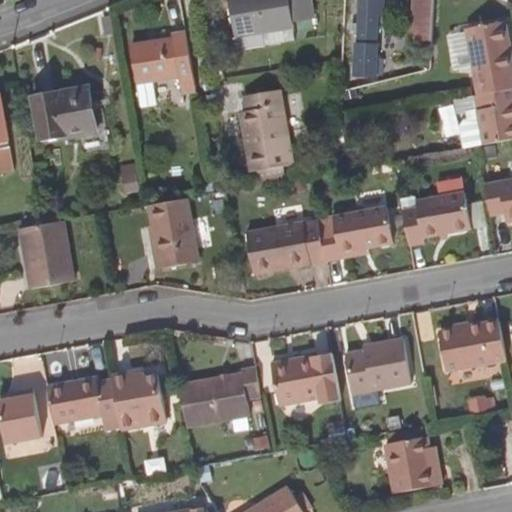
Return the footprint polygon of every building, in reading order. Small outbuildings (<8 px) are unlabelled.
[(230,0),(237,38),(265,33),(267,46),(297,41),(294,23),(315,19),(311,0),(230,0)] [(359,0),(355,76),(376,77),(379,16),(384,16),(385,0),(359,0)] [(431,42),(434,0),(414,0),(412,41),(431,42)] [(477,95),(511,88),(511,49),(507,21),(466,28),(477,95)] [(197,90),(186,33),(173,36),(173,41),(132,47),(138,83),(180,76),(183,93),(197,90)] [(40,142),(100,132),(92,88),(31,98),(40,142)] [(511,88),(477,95),(475,95),(477,110),(483,145),(511,139),(511,88)] [(260,185),(286,180),(285,166),(290,165),(294,163),(281,91),(245,97),(247,112),(242,113),(251,172),(258,172),(260,185)] [(0,141),(10,140),(2,94),(0,94),(0,141)] [(475,95),(455,99),(458,113),(477,110),(475,95)] [(511,178),(485,183),(491,217),(506,214),(508,223),(511,222),(511,178)] [(403,210),(410,247),(424,244),(424,238),(472,229),(465,192),(417,201),(418,207),(403,210)] [(189,198),(149,205),(152,225),(158,252),(153,254),(156,269),(201,263),(189,198)] [(321,232),(327,262),(341,260),(340,254),(369,249),(395,244),(388,206),(333,216),(335,230),(321,232)] [(321,232),(319,218),(248,231),(256,277),(327,264),(327,262),(321,232)] [(44,224),(20,228),(31,289),(76,281),(65,220),(44,224)] [(148,225),(153,254),(158,252),(152,225),(148,225)] [(369,254),(369,249),(340,254),(341,260),(369,254)] [(508,360),(500,321),(442,332),(448,371),(508,360)] [(392,347),(367,351),(348,355),(355,394),(414,383),(407,339),(391,342),(392,347)] [(366,346),(367,351),(392,347),(391,342),(366,346)] [(42,351),(8,360),(16,391),(50,382),(42,351)] [(342,401),(334,357),(315,361),(314,356),(273,363),(281,406),(322,399),(324,404),(342,401)] [(180,384),(189,428),(251,417),(249,400),(263,398),(257,366),(243,367),(243,372),(180,384)] [(145,368),(138,369),(140,378),(147,377),(145,368)] [(113,374),(114,380),(122,425),(123,430),(169,422),(159,375),(147,377),(140,378),(138,369),(113,374)] [(49,385),(56,424),(105,416),(108,428),(122,425),(114,380),(99,382),(98,377),(49,385)] [(20,399),(12,400),(0,401),(0,403),(8,443),(44,437),(36,390),(20,392),(20,399)] [(445,484),(441,469),(435,470),(432,447),(430,436),(385,444),(394,493),(445,484)] [(437,447),(432,447),(435,470),(441,469),(437,447)] [(246,511),(305,511),(289,486),(246,511)]
